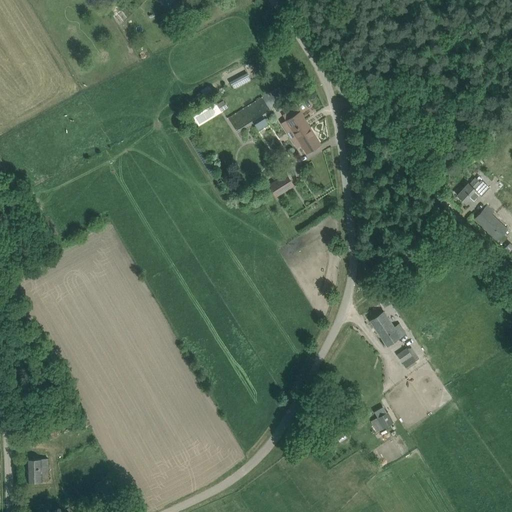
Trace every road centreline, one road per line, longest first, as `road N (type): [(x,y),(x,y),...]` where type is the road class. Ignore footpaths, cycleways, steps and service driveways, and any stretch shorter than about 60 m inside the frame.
road 1 (unclassified): [(161,511),(259,455),(346,310),(346,164),(324,69)]
road 2 (unclassified): [(511,267),(324,69)]
